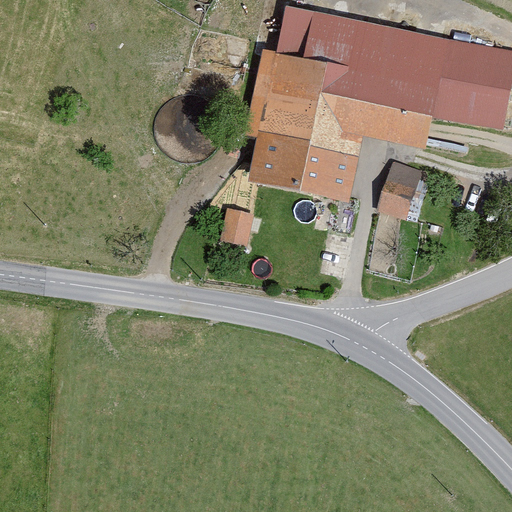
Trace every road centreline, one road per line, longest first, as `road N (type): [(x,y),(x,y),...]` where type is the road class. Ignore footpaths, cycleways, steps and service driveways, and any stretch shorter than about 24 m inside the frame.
road 1 (secondary): [(0,275),(269,315),(353,344)]
road 2 (secondary): [(353,344),(452,408),(511,475)]
road 3 (tertiary): [(511,273),(403,315),(353,344)]
